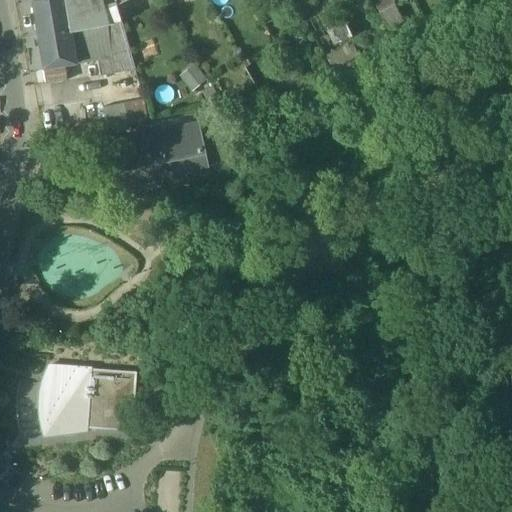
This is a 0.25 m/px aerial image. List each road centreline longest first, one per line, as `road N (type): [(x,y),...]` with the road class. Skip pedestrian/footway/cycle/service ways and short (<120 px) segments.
road 1 (residential): [(12,159),(193,114)]
road 2 (residential): [(0,26),(12,159)]
